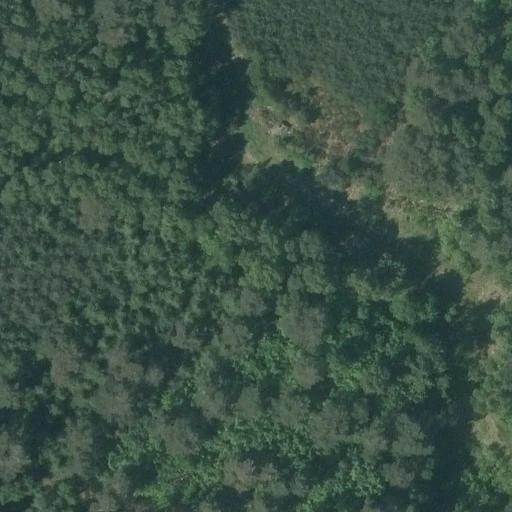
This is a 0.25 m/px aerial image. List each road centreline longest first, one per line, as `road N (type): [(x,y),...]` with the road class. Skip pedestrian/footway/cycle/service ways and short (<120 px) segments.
road 1 (track): [(511,446),(481,405),(459,303),(442,265),(252,151),(209,150)]
road 2 (track): [(252,151),(214,0)]
